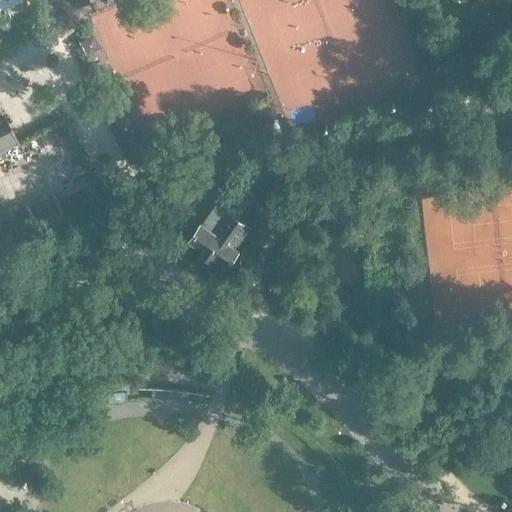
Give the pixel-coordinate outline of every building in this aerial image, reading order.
[(25,11),(21,0),(0,0),(0,10),(2,10),(3,12),(4,13),(5,14),(7,15),(8,15),(10,16),(13,16),(14,15),(25,11)] [(0,150),(18,141),(2,110),(0,110),(0,150)] [(254,140),(244,113),(225,121),(236,147),(254,140)] [(201,222),(190,239),(203,248),(203,250),(212,256),(213,255),(226,265),(238,248),(235,247),(250,226),(236,216),(241,210),(247,201),(237,195),(227,209),(216,202),(211,210),(202,223),(201,222)] [(202,222),(211,209),(205,205),(196,218),(201,222),(202,222)]
